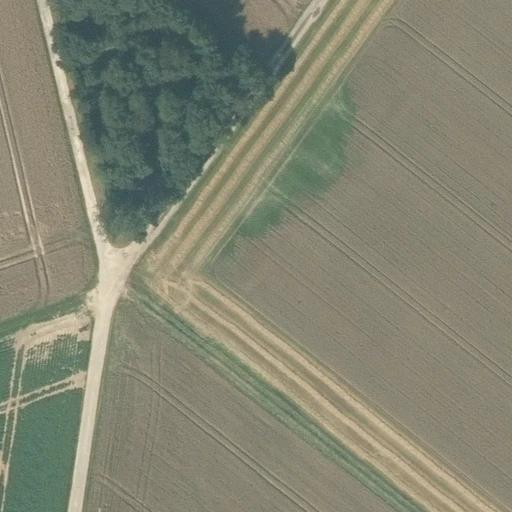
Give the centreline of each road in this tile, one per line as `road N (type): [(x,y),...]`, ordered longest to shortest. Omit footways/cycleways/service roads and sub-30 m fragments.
road 1 (track): [(76,511),(110,289),(43,0)]
road 2 (track): [(110,289),(323,0)]
